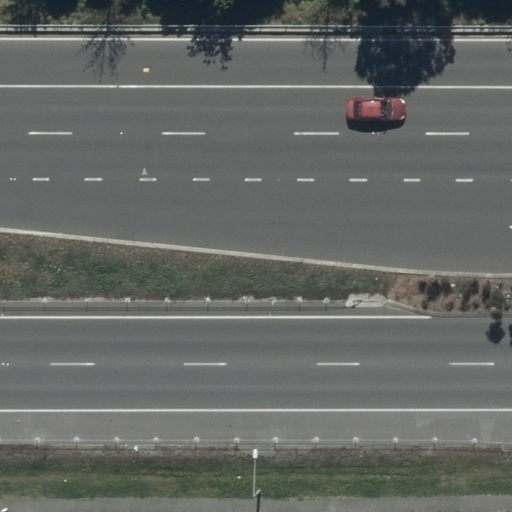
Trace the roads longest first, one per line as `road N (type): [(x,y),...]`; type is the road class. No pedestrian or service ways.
road 1 (trunk): [(0,151),(511,174)]
road 2 (trunk): [(0,64),(511,65)]
road 3 (trunk): [(511,362),(0,362)]
